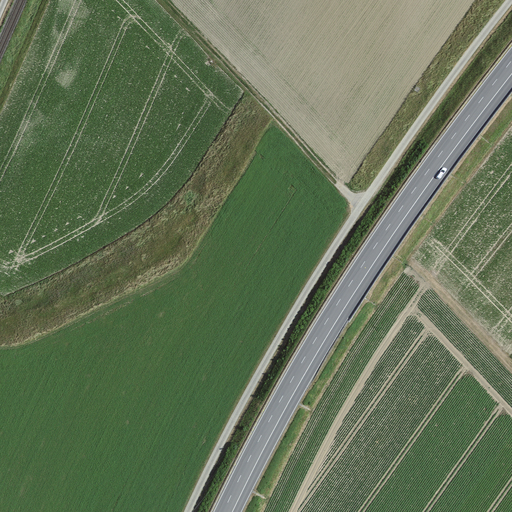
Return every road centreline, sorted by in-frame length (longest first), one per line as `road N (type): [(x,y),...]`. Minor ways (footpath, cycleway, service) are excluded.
road 1 (track): [(510,0),(329,254),(188,511)]
road 2 (primary): [(511,66),(378,247),(227,511)]
